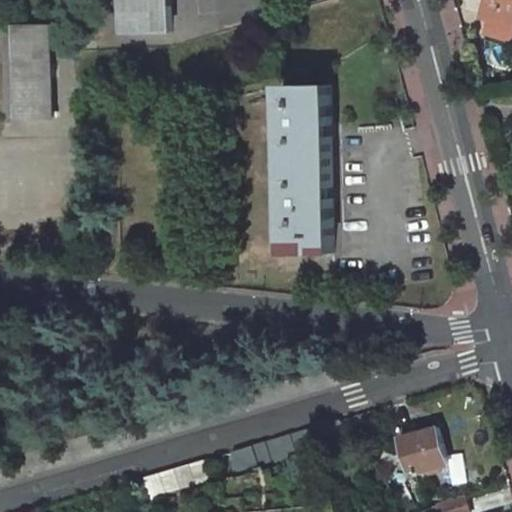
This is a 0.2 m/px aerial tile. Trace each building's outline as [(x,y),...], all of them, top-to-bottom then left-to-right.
[(182,0),(127,0),(127,32),(183,32),(182,0)] [(511,41),(511,0),(486,0),(481,17),(488,20),(484,34),(511,41)] [(19,25),(19,118),(61,118),(61,25),(19,25)] [(0,121),(9,121),(7,54),(0,54),(0,121)] [(351,251),(349,82),(300,85),(302,251),(351,251)] [(312,427),(324,465),(349,458),(337,420),(312,427)] [(436,426),(398,437),(408,475),(447,465),(436,426)] [(238,489),(324,465),(312,427),(227,452),(238,489)] [(205,459),(138,479),(146,505),(213,485),(205,459)] [(470,511),(465,496),(439,503),(441,511),(470,511)]
